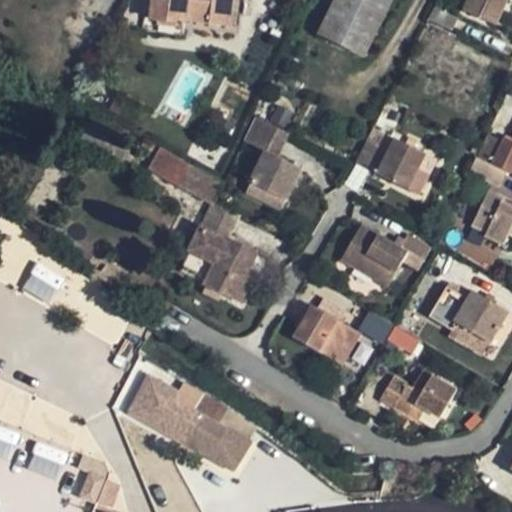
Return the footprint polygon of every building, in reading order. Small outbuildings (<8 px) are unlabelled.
[(232,24),(234,0),(154,0),(152,19),(186,23),(187,19),(232,24)] [(365,56),(392,0),(335,0),(319,34),(365,56)] [(470,0),(466,9),(496,24),(507,0),(470,0)] [(477,77),(438,57),(420,95),(460,114),(477,77)] [(279,156),(290,132),(257,116),(246,140),(268,151),(249,192),(284,209),(303,167),(279,156)] [(487,135),(480,151),(477,157),(498,168),(511,174),(511,132),(509,131),(503,142),(487,135)] [(390,150),(367,139),(355,161),(419,193),(430,173),(420,167),(427,153),(397,137),(390,150)] [(243,142),(228,183),(245,189),(260,148),(243,142)] [(438,159),(427,153),(420,167),(430,173),(438,159)] [(498,168),(477,157),(470,171),(492,180),(498,168)] [(225,182),(188,161),(177,183),(216,201),(225,182)] [(511,206),(503,202),(505,199),(490,191),(473,225),(488,233),(486,237),(504,245),(510,234),(511,235),(511,206)] [(216,201),(207,220),(233,233),(242,215),(216,201)] [(233,233),(207,220),(182,271),(209,285),(224,292),(242,301),(258,270),(265,274),(273,259),(230,238),(233,233)] [(408,252),(363,224),(342,259),(388,285),(408,252)] [(57,281),(34,269),(23,288),(46,301),(57,281)] [(224,292),(209,285),(206,292),(221,299),(224,292)] [(509,312),(474,291),(470,299),(447,285),(430,316),(452,330),(458,322),(491,342),(509,312)] [(350,343),(357,331),(315,305),(295,337),(334,360),(346,341),(350,343)] [(386,342),(411,354),(418,337),(394,326),(386,342)] [(362,333),(357,331),(350,343),(346,341),(334,360),(342,365),(362,333)] [(418,403),(426,408),(442,418),(458,390),(424,370),(414,386),(395,375),(381,399),(395,409),(400,400),(414,408),(418,403)] [(163,421),(180,391),(150,375),(134,404),(163,421)] [(418,421),(426,408),(418,403),(414,408),(400,400),(395,409),(418,421)] [(228,409),(222,421),(247,434),(253,422),(228,409)] [(223,429),(195,414),(187,428),(216,443),(223,429)] [(13,435),(0,431),(0,454),(8,456),(13,435)]
